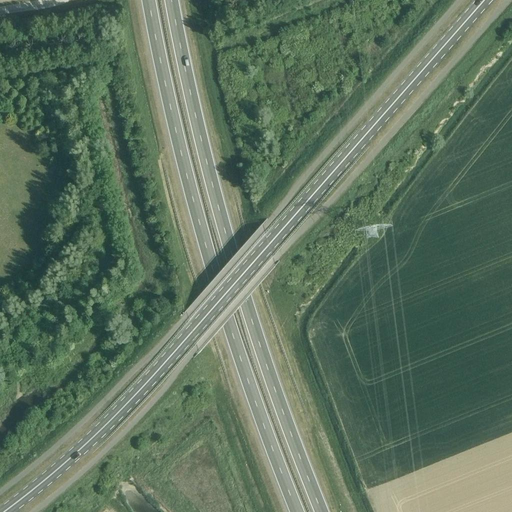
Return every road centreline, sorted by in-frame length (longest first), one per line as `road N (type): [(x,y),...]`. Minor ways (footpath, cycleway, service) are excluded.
road 1 (secondary): [(7,511),(140,391),(484,0)]
road 2 (trunk): [(148,0),(197,227),(297,511)]
road 3 (trunk): [(322,511),(224,231),(173,0)]
